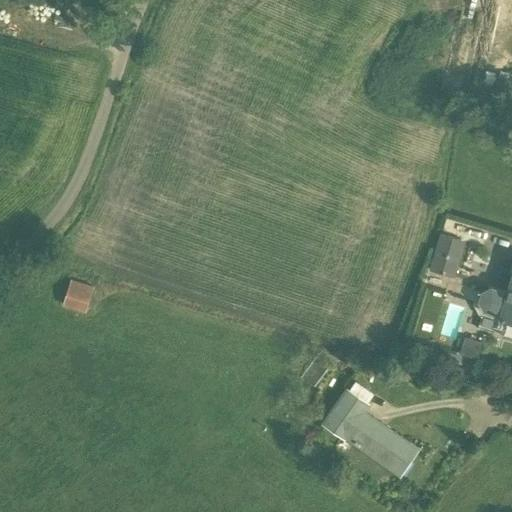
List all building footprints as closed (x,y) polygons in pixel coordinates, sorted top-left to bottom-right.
[(511,25),(499,24),(495,55),(511,56),(511,25)] [(455,277),(466,240),(492,248),(497,231),(445,216),(430,270),(455,277)] [(86,313),(94,287),(71,280),(63,305),(86,313)] [(511,285),(510,291),(491,286),(481,291),(479,303),(484,312),(503,317),(502,318),(511,321),(511,285)] [(401,473),(417,450),(361,411),(367,403),(349,391),(327,422),(401,473)]
